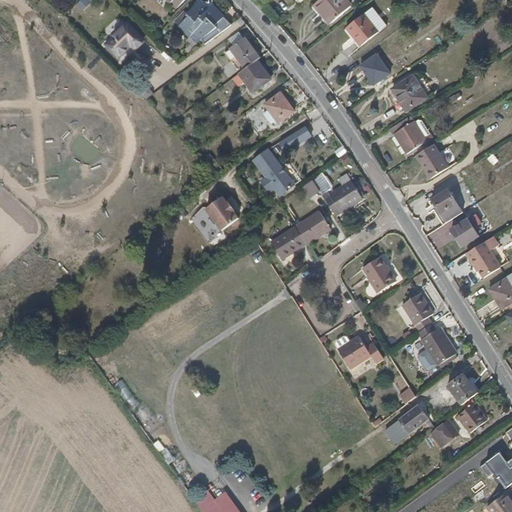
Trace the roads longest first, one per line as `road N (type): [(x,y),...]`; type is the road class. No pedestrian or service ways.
road 1 (residential): [(240,0),(316,92),(399,218)]
road 2 (residential): [(399,218),(511,391)]
road 3 (residential): [(399,218),(332,263),(326,302)]
